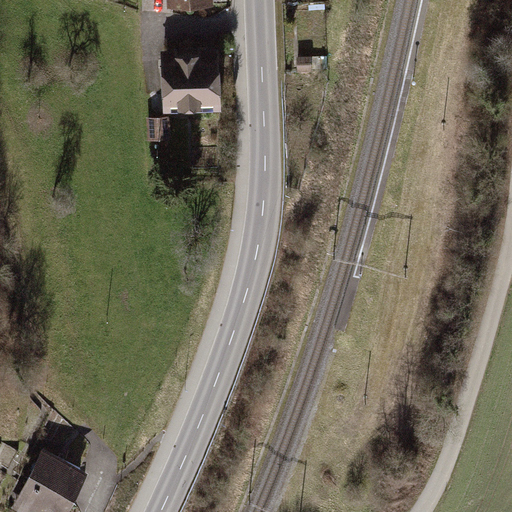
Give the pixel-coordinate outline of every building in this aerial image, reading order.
[(222,107),(218,47),(165,50),(169,110),(222,107)] [(310,55),(298,56),(299,72),(312,70),(310,55)] [(171,117),(149,118),(150,140),(172,139),(171,117)] [(27,365),(20,366),(22,383),(29,383),(27,365)] [(44,443),(14,504),(31,511),(40,511),(43,505),(57,511),(64,511),(88,464),(44,443)]
